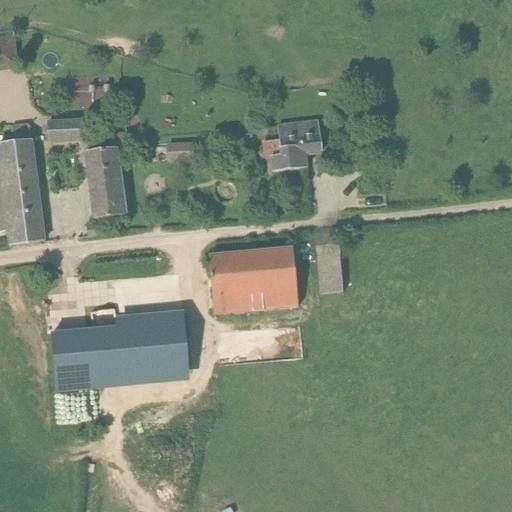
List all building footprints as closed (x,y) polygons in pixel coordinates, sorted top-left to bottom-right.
[(0,67),(18,67),(17,31),(0,31),(0,67)] [(121,103),(121,114),(129,114),(129,103),(121,103)] [(49,144),(85,142),(84,120),(47,122),(49,144)] [(321,153),(319,133),(318,120),(277,125),(279,140),(261,142),(263,160),(271,159),(273,174),(305,170),(304,155),(321,153)] [(29,198),(36,197),(27,126),(10,128),(13,144),(0,145),(0,233),(8,232),(10,247),(43,242),(38,210),(31,211),(29,198)] [(118,150),(128,149),(127,133),(96,137),(98,152),(85,154),(94,221),(127,217),(118,150)] [(170,158),(189,159),(189,139),(171,139),(170,158)] [(341,162),(341,172),(356,173),(357,163),(341,162)] [(107,235),(105,224),(86,227),(88,239),(89,238),(107,235)] [(342,294),(340,266),(338,246),(316,248),(321,296),(342,294)] [(297,309),(294,270),(292,250),(208,257),(213,317),(297,309)] [(117,328),(114,311),(90,314),(93,331),(117,328)] [(121,329),(123,373),(188,370),(186,326),(121,329)] [(100,390),(95,332),(49,335),(55,395),(100,390)]
